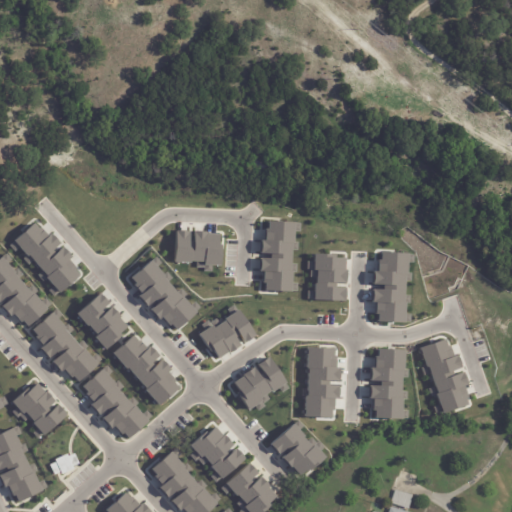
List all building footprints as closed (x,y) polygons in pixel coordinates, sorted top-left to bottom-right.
[(253,22),(241,36),(232,28),(244,14),(253,22)] [(362,95),(369,84),(387,95),(386,96),(392,100),(386,108),(380,104),(379,105),(362,95)] [(260,292),(296,292),(297,283),(290,283),(290,273),(296,273),(296,264),(290,264),(290,250),(294,250),(294,232),(299,232),(299,223),(262,222),(261,256),(260,292)] [(82,275),(51,234),(46,238),(35,223),(13,240),(28,260),(31,258),(41,272),(39,274),(55,296),(82,275)] [(173,262),(195,263),(195,270),(211,270),(211,266),(219,266),(219,233),(173,232),(173,262)] [(404,254),(376,252),(376,271),(371,271),(370,285),(379,285),(379,290),(370,289),(370,304),(374,304),(374,322),(408,323),(408,315),(402,314),(403,304),(407,304),(408,295),(402,295),(404,254)] [(306,300),(344,301),(344,286),(345,257),(312,255),(312,262),(307,262),(307,277),(313,277),(312,292),(306,291),(306,300)] [(0,257),(0,303),(0,304),(23,330),(46,310),(0,257)] [(126,280),(158,320),(162,317),(172,331),(197,312),(184,295),(181,297),(168,281),(169,280),(152,259),(126,280)] [(75,315),(105,349),(128,328),(98,294),(75,315)] [(253,337),(237,310),(198,334),(215,361),(241,345),(240,345),(253,337)] [(28,332),(51,359),(74,385),(96,366),(51,313),(28,332)] [(112,353),(157,406),(180,387),(135,334),(112,353)] [(441,414),(468,405),(462,387),(463,386),(449,339),(419,347),(434,395),(435,395),(441,414)] [(372,419),(406,420),(406,411),(400,411),(400,400),(405,400),(405,392),(399,392),(399,378),(403,378),(403,350),(374,349),(373,368),(368,367),(368,382),(377,382),(377,386),(367,386),(367,401),(372,401),(372,419)] [(284,384),(268,357),(254,366),(255,368),(230,383),(248,413),(269,400),(266,395),(284,384)] [(308,365),(320,366),(320,384),(321,384),(321,394),(319,394),(319,412),(302,411),(302,391),(293,391),(294,375),(303,375),(303,374),(297,373),(297,365),(308,365)] [(124,441),(147,421),(101,370),(78,390),(101,416),(124,441)] [(10,402),(25,421),(28,418),(42,436),(65,417),(37,381),(10,402)] [(268,445),(299,478),(323,456),(308,440),(307,441),(291,424),(268,445)] [(189,445),(218,480),(244,459),(233,447),(232,448),(214,425),(189,445)] [(0,433),(0,472),(12,504),(42,492),(32,465),(27,466),(13,429),(0,433)] [(206,511),(216,504),(198,482),(196,484),(169,451),(145,470),(179,511),(182,509),(184,511),(206,511)] [(78,467),(73,454),(48,463),(53,476),(78,467)] [(224,483),(238,501),(235,504),(241,511),(260,511),(277,499),(248,464),(224,483)] [(396,491),(411,496),(407,509),(390,505),(394,491),(396,491)] [(146,511),(140,504),(137,506),(126,492),(102,511),(146,511)]
